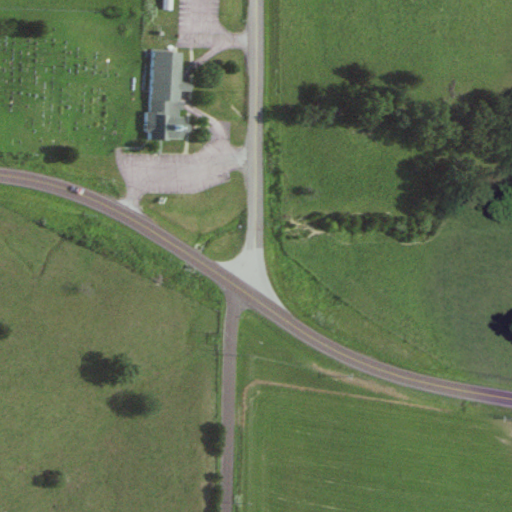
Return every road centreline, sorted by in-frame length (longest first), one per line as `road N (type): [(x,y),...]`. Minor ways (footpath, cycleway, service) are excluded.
road 1 (secondary): [(0,182),(104,204),(340,353),(419,381),(511,399)]
road 2 (tertiary): [(237,288),(251,228),(251,0)]
road 3 (residential): [(224,511),(237,288)]
